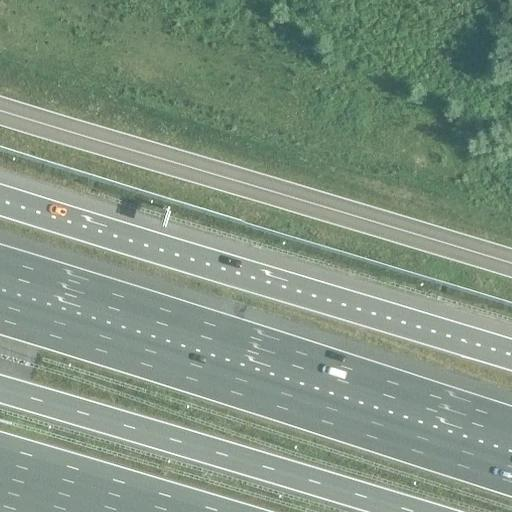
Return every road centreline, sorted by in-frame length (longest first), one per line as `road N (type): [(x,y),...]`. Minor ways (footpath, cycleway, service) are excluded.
road 1 (motorway): [(511,453),(0,291)]
road 2 (motorway): [(511,364),(0,207)]
road 3 (motorway): [(0,391),(406,511)]
